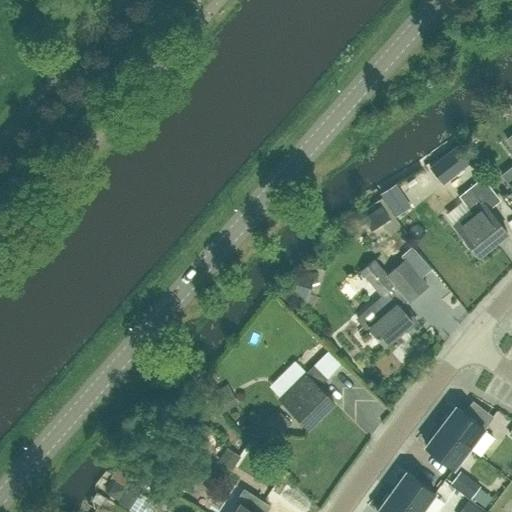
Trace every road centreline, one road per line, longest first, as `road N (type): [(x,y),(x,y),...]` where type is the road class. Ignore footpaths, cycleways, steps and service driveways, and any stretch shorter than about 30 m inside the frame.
road 1 (tertiary): [(0,494),(438,0)]
road 2 (unclassified): [(337,511),(466,345)]
